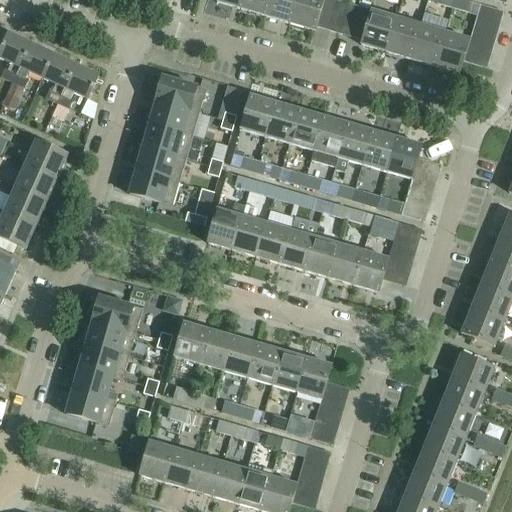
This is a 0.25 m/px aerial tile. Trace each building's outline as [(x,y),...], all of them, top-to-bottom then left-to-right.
[(241,13),(244,0),(217,0),(216,5),(241,13)] [(265,20),(271,0),(244,0),(241,13),(265,20)] [(271,0),(265,20),(289,27),(296,0),(271,0)] [(317,28),(325,0),(324,0),(296,0),(289,27),(315,34),(317,28)] [(329,32),(338,4),(325,0),(317,28),(329,32)] [(451,10),(453,0),(437,0),(436,5),(451,10)] [(462,0),(453,0),(451,10),(466,14),(470,2),(462,0)] [(338,4),(329,32),(341,35),(349,7),(338,4)] [(476,18),(500,25),(503,13),(480,6),(476,18)] [(353,39),(361,11),(349,7),(341,35),(353,39)] [(361,11),(353,39),(363,42),(372,14),(361,11)] [(372,14),(363,42),(361,48),(386,55),(396,21),(372,14)] [(473,29),(497,36),(500,25),(476,18),(473,29)] [(396,21),(386,55),(410,62),(420,28),(396,21)] [(445,35),(420,28),(410,62),(435,69),(445,35)] [(470,41),(494,46),(497,36),(473,29),(469,40),(470,41)] [(467,51),(470,42),(445,35),(435,69),(460,77),(464,63),(467,51)] [(0,81),(11,87),(30,47),(6,36),(0,49),(0,62),(10,67),(6,75),(3,73),(0,79),(0,81)] [(467,51),(490,58),(494,46),(470,41),(470,42),(467,51)] [(30,47),(11,87),(23,92),(27,84),(23,83),(27,75),(40,81),(52,57),(30,47)] [(487,70),(490,58),(467,51),(464,63),(487,70)] [(56,108),(75,68),(52,57),(40,81),(55,88),(51,96),(48,94),(44,103),(56,108)] [(75,68),(56,108),(67,114),(71,105),(68,103),(71,96),(86,103),(97,79),(75,68)] [(190,112),(199,115),(206,91),(196,88),(162,79),(155,102),(190,112)] [(263,139),(273,105),(248,98),(238,132),(263,139)] [(190,112),(155,102),(149,125),(183,135),(192,138),(199,115),(190,112)] [(288,146),(298,112),(273,105),(263,139),(288,146)] [(312,153),(322,119),(298,112),(288,146),(312,153)] [(234,125),(236,117),(225,113),(222,121),(234,125)] [(337,160),(346,126),(322,119),(312,153),(337,160)] [(232,133),(234,125),(222,121),(220,129),(232,133)] [(183,135),(149,125),(142,148),(176,158),(186,161),(192,138),(183,135)] [(361,167),(370,133),(346,126),(337,160),(334,171),(344,174),(347,163),(361,167)] [(395,140),(370,133),(361,167),(385,174),(395,140)] [(395,140),(385,174),(410,181),(413,170),(416,160),(419,147),(395,140)] [(33,144),(23,168),(55,182),(65,159),(33,144)] [(176,158),(142,148),(135,171),(170,181),(179,184),(186,161),(176,158)] [(257,162),(243,158),(239,170),(253,175),(257,162)] [(221,171),(223,163),(212,159),(209,168),(221,171)] [(413,170),(438,177),(441,167),(416,160),(413,170)] [(270,180),(274,167),(257,162),(253,175),(270,180)] [(23,168),(12,191),(44,205),(55,182),(23,168)] [(219,179),(221,171),(209,168),(207,176),(219,179)] [(409,183),(434,189),(438,177),(413,170),(410,181),(409,183)] [(170,181),(135,171),(128,195),(163,205),(172,208),(179,184),(170,181)] [(291,172),(288,184),(302,188),(305,176),(291,172)] [(318,193),(322,181),(305,176),(302,188),(318,193)] [(234,189),(248,193),(251,181),(237,177),(234,189)] [(251,181),(248,193),(265,198),(268,186),(251,181)] [(407,194),(431,201),(434,189),(409,183),(407,194)] [(336,198),(351,203),(354,190),(340,186),(336,198)] [(367,207),(370,195),(354,190),(351,203),(367,207)] [(34,229),(44,205),(12,191),(2,214),(34,229)] [(214,194),(203,191),(195,216),(207,219),(214,194)] [(282,203),(296,208),(300,195),(286,191),(282,203)] [(428,212),(431,201),(407,194),(404,205),(428,212)] [(322,215),(325,203),(300,195),(296,208),(313,213),(313,212),(322,215)] [(401,217),(404,205),(389,201),(385,213),(401,217)] [(230,253),(240,219),(244,207),(234,204),(231,216),(215,212),(206,246),(230,253)] [(330,218),(345,222),(349,210),(334,205),(330,218)] [(424,224),(428,212),(404,205),(401,217),(424,224)] [(361,226),(365,214),(349,210),(345,222),(361,226)] [(34,229),(2,214),(0,218),(0,249),(13,255),(16,249),(23,252),(34,229)] [(498,239),(511,244),(511,217),(508,216),(498,239)] [(255,261),(265,226),(240,219),(230,253),(255,261)] [(395,236),(398,224),(383,220),(380,231),(395,236)] [(395,236),(419,242),(422,231),(398,224),(395,236)] [(255,261),(279,267),(289,233),(265,226),(255,261)] [(304,274),(314,240),(289,233),(279,267),(304,274)] [(391,246),(415,253),(419,242),(395,236),(391,246)] [(511,272),(511,244),(498,239),(488,263),(511,272)] [(314,240),(304,274),(328,281),(338,247),(314,240)] [(388,258),(412,265),(415,253),(391,246),(388,258)] [(353,288),(363,254),(338,247),(328,281),(353,288)] [(387,261),(363,254),(353,288),(377,295),(381,281),(385,269),(387,261)] [(385,269),(409,276),(412,265),(388,258),(387,261),(385,269)] [(479,287),(511,300),(511,272),(488,263),(479,287)] [(0,265),(0,293),(5,296),(16,272),(0,265)] [(405,288),(409,276),(385,269),(381,281),(405,288)] [(469,311),(503,324),(511,301),(511,300),(479,287),(469,311)] [(135,335),(142,311),(98,298),(92,322),(135,335)] [(503,324),(469,311),(460,334),(493,348),(503,324)] [(129,358),(135,335),(92,322),(85,345),(129,358)] [(198,366),(207,332),(182,324),(173,359),(198,366)] [(222,373),(232,339),(207,332),(198,366),(222,373)] [(158,342),(170,345),(172,337),(161,333),(158,342)] [(246,380),(256,346),(232,339),(222,373),(246,380)] [(156,350),(167,353),(170,345),(158,342),(156,350)] [(122,381),(129,358),(85,345),(78,368),(122,381)] [(270,387),(280,353),(256,346),(246,380),(270,387)] [(511,349),(504,346),(499,358),(511,362),(511,349)] [(280,353),(270,387),(295,394),(305,360),(280,353)] [(451,381),(483,394),(493,370),(460,357),(451,381)] [(330,367),(305,360),(295,394),(320,401),(322,394),(326,383),(330,367)] [(122,382),(122,381),(78,368),(72,391),(115,404),(116,404),(108,401),(114,380),(122,382)] [(157,391),(158,388),(159,383),(148,380),(145,388),(157,391)] [(483,394),(451,381),(441,404),(474,417),(483,394)] [(322,394),(346,401),(350,390),(326,383),(322,394)] [(143,396),(155,400),(157,391),(145,388),(143,396)] [(176,388),(172,401),(187,405),(190,392),(176,388)] [(505,407),(510,395),(496,389),(491,401),(505,407)] [(109,428),(115,404),(72,391),(65,415),(90,423),(109,428)] [(187,405),(203,410),(207,397),(190,392),(187,405)] [(319,406),(343,413),(346,401),(322,394),(320,401),(319,406)] [(224,402),(221,415),(235,419),(239,406),(224,402)] [(432,428),(464,441),(474,417),(441,404),(432,428)] [(251,424),(251,423),(255,411),(239,406),(235,419),(251,424)] [(315,418),(339,425),(343,413),(319,406),(315,418)] [(167,420),(181,424),(185,411),(170,407),(167,420)] [(148,423),(150,415),(139,411),(136,420),(148,423)] [(197,429),(201,416),(185,411),(181,424),(197,429)] [(274,417),(270,429),(284,433),(287,421),(274,417)] [(336,436),(339,425),(315,418),(312,429),(336,436)] [(219,421),(219,422),(215,434),(230,438),(233,426),(219,421)] [(246,443),(249,430),(233,426),(230,438),(246,443)] [(422,452),(455,465),(464,441),(432,428),(422,452)] [(333,447),(336,436),(312,429),(309,440),(333,447)] [(278,452),(282,440),(268,436),(264,448),(278,452)] [(487,454),(491,442),(477,436),(472,448),(487,454)] [(282,440),(278,452),(295,457),(298,445),(282,440)] [(491,442),(487,454),(501,460),(506,448),(491,442)] [(139,477),(164,485),(173,451),(149,443),(139,477)] [(304,459),(327,466),(331,454),(307,447),(304,459)] [(188,492),(198,458),(173,451),(164,485),(188,492)] [(413,476),(445,489),(455,465),(422,452),(413,476)] [(212,498),(222,465),(198,458),(188,492),(212,498)] [(301,469),(325,476),(327,466),(304,459),(301,469)] [(222,465),(212,498),(236,505),(246,471),(222,465)] [(297,481),(321,487),(325,476),(301,469),(297,481)] [(246,471),(236,505),(258,511),(261,511),(271,479),(246,471)] [(403,499),(434,511),(435,511),(445,489),(413,476),(403,499)] [(271,479),(261,511),(288,511),(290,505),(294,492),(296,486),(271,479)] [(294,492),(318,499),(321,487),(297,481),(296,486),(294,492)] [(468,500),(472,489),(458,483),(453,494),(468,500)] [(472,489),(468,500),(482,506),(487,495),(472,489)] [(314,511),(318,499),(294,492),(290,505),(314,511)] [(434,511),(403,499),(398,511),(434,511)]
